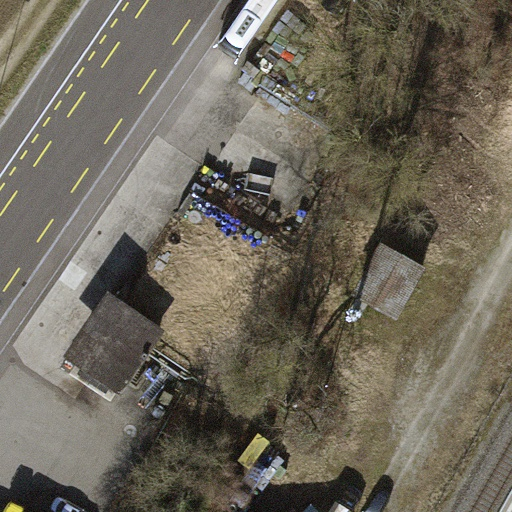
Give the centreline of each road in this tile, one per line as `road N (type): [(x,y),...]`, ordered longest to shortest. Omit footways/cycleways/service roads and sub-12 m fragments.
road 1 (track): [(348,511),(511,244)]
road 2 (unclassified): [(0,248),(169,0)]
